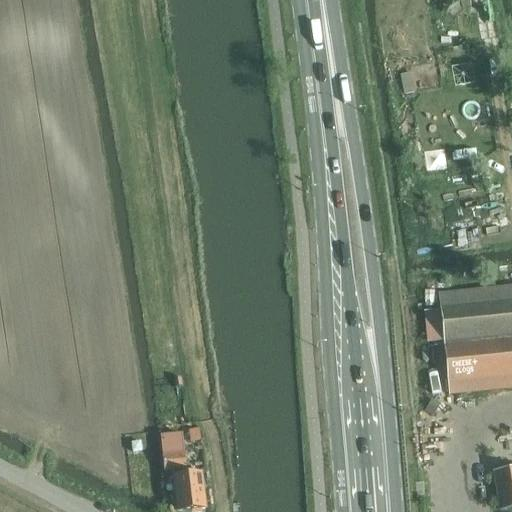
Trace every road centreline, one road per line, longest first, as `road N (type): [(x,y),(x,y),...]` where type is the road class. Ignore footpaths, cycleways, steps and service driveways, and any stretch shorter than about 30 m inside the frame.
road 1 (primary): [(362,411),(379,327),(335,70)]
road 2 (primary): [(335,70),(331,144),(362,411)]
